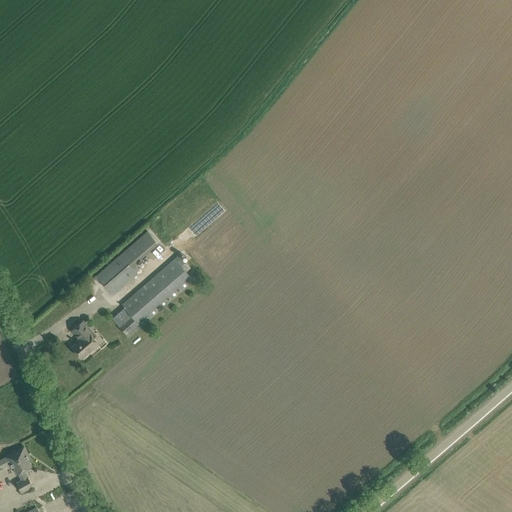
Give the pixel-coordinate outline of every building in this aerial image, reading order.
[(199,232),(222,213),(217,207),(194,226),(199,232)] [(97,275),(113,293),(137,273),(133,269),(140,263),(138,261),(158,243),(148,231),(97,275)] [(122,304),(141,326),(194,280),(186,271),(190,267),(180,255),(122,304)] [(72,330),(81,340),(72,347),(81,358),(99,342),(94,336),(95,335),(83,320),(72,330)] [(0,469),(9,465),(11,469),(15,467),(21,479),(16,482),(22,492),(33,486),(28,476),(27,476),(24,470),(32,466),(29,460),(31,459),(25,446),(5,457),(0,460),(0,469)]
